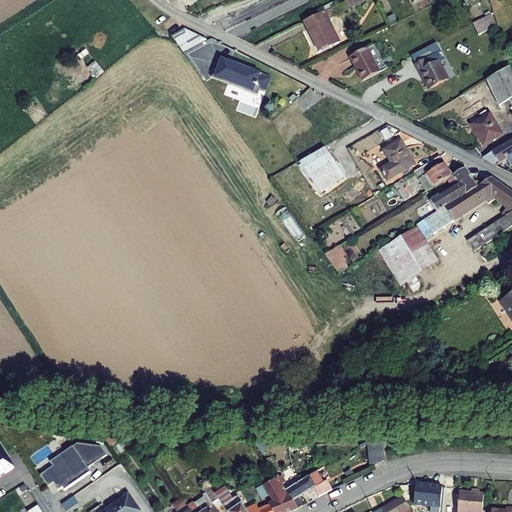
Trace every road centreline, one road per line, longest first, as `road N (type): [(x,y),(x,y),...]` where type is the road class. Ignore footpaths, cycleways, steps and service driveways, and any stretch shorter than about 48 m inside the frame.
road 1 (residential): [(511,180),(155,0)]
road 2 (residential): [(511,466),(409,468),(314,511)]
